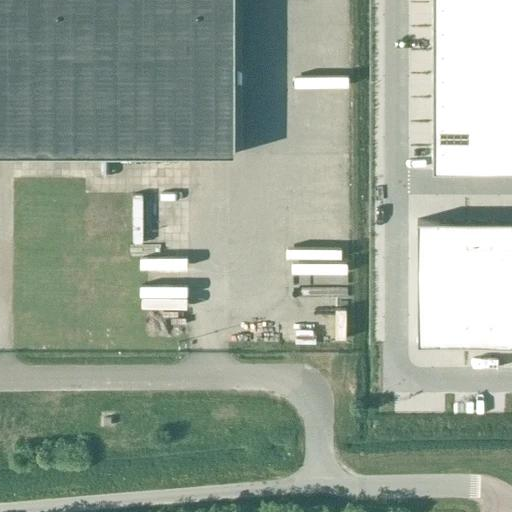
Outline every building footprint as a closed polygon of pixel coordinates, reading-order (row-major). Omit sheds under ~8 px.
[(0,0),(0,153),(234,154),(234,0),(0,0)] [(485,1),(433,1),(433,25),(485,25),(485,1)] [(511,1),(485,1),(485,25),(511,25),(511,1)] [(485,25),(433,25),(433,49),(485,49),(485,25)] [(511,25),(485,25),(485,49),(511,49),(511,25)] [(485,49),(433,49),(433,73),(485,73),(485,49)] [(511,49),(485,49),(485,73),(511,73),(511,49)] [(485,73),(433,73),(433,97),(485,97),(485,73)] [(511,73),(485,73),(485,97),(511,97),(511,73)] [(485,97),(433,97),(433,121),(485,121),(485,97)] [(511,97),(485,97),(485,121),(511,121),(511,97)] [(485,121),(433,121),(433,145),(485,145),(485,121)] [(511,121),(485,121),(485,145),(511,145),(511,121)] [(485,145),(433,145),(433,170),(485,170),(485,145)] [(511,145),(485,145),(485,170),(511,169),(511,145)] [(115,212),(144,214),(144,200),(116,198),(115,212)] [(441,218),(417,218),(417,270),(441,270),(441,218)] [(465,218),(441,218),(441,270),(465,270),(465,218)] [(489,218),(465,218),(465,270),(489,270),(489,218)] [(511,218),(489,218),(489,270),(511,270),(511,218)] [(164,259),(165,230),(134,229),(133,258),(164,259)] [(441,270),(417,270),(417,344),(441,344),(441,270)] [(465,270),(441,270),(441,344),(465,344),(465,270)] [(489,270),(465,270),(465,344),(489,344),(489,270)] [(511,270),(489,270),(489,344),(511,344),(511,270)]
